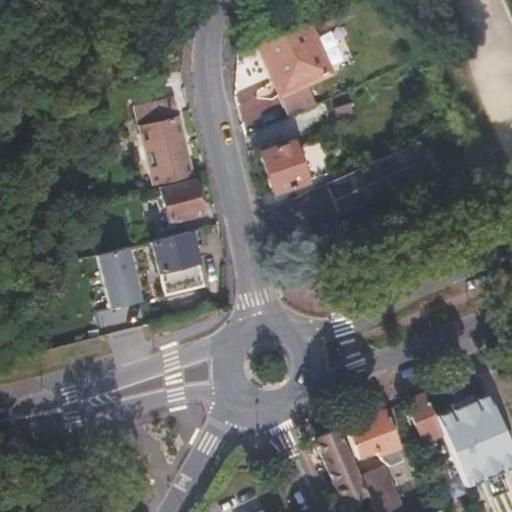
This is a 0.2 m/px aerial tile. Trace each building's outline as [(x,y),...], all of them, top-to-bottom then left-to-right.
[(312,25),(261,45),(283,98),(333,77),(312,25)] [(135,111),(154,184),(191,175),(177,121),(173,121),(168,102),(135,111)] [(290,140),(257,153),(271,193),(305,180),(303,175),(309,172),(304,162),(300,163),(290,140)] [(427,162),(418,142),(389,155),(403,187),(408,185),(426,177),(432,174),(427,162)] [(403,187),(389,155),(326,183),(341,216),(375,200),(384,196),(383,193),(382,190),(396,184),(398,187),(399,189),(403,187)] [(189,182),(156,190),(167,227),(197,217),(189,182)] [(202,229),(151,243),(155,261),(142,265),(146,278),(159,274),(165,296),(203,285),(193,248),(206,243),(202,229)] [(94,252),(109,307),(143,298),(128,243),(94,252)] [(434,415),(424,393),(405,401),(422,440),(432,435),(441,454),(449,450),(434,415)] [(511,449),(489,393),(434,415),(449,450),(463,484),(511,464),(511,449)] [(382,409),(343,424),(355,455),(374,448),(376,453),(378,452),(380,457),(389,463),(400,459),(389,431),(391,430),(382,409)] [(367,495),(358,476),(336,426),(313,436),(344,505),(367,495)] [(367,495),(374,511),(401,511),(382,466),(358,476),(367,495)]
